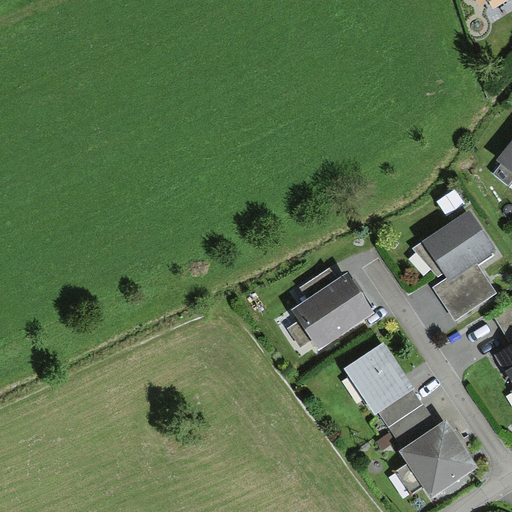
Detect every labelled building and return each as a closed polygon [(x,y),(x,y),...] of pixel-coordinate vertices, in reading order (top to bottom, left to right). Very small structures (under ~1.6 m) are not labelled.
[(511,145),(494,169),(511,183),(511,145)] [(471,212),(423,246),(448,281),(433,291),(456,322),(495,294),(475,266),(497,250),(471,212)] [(309,303),(296,312),(320,350),(371,317),(346,278),(337,284),(329,271),(300,290),(309,303)] [(511,343),(511,346),(494,357),(511,388),(511,305),(495,315),(511,343)] [(384,347),(346,372),(375,418),(413,393),(384,347)] [(445,425),(400,455),(430,501),(476,471),(445,425)]
